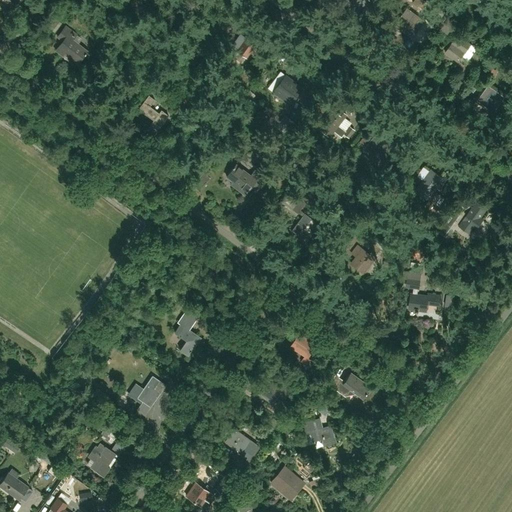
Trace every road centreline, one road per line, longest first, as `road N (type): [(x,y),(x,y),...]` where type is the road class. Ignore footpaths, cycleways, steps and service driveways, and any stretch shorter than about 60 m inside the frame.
road 1 (residential): [(0,53),(441,399)]
road 2 (residential): [(275,0),(511,179)]
